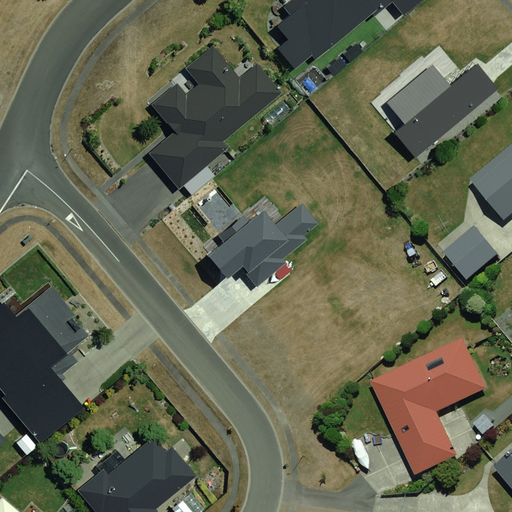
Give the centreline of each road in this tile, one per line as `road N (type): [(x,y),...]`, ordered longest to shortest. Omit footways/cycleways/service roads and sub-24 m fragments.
road 1 (residential): [(259,511),(258,436),(118,261),(11,156)]
road 2 (residential): [(11,156),(64,39),(103,0)]
